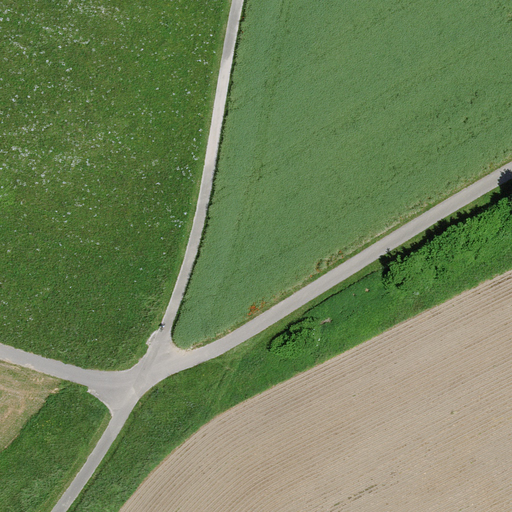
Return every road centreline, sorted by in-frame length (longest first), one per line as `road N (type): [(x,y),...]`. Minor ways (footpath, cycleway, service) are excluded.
road 1 (track): [(511,181),(229,346),(138,385),(0,351)]
road 2 (track): [(52,511),(99,452),(183,288),(235,0)]
